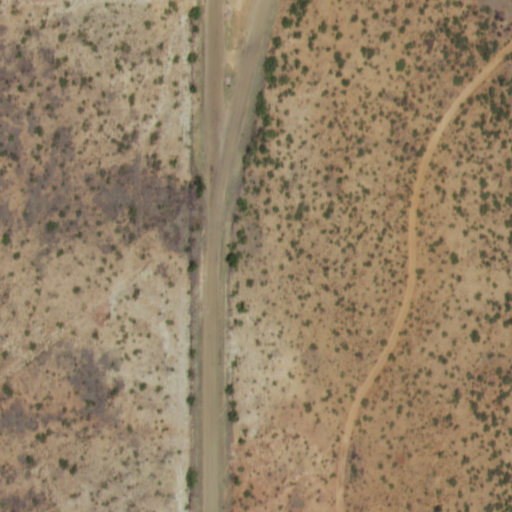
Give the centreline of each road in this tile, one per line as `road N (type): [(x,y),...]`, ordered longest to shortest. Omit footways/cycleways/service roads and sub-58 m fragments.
road 1 (residential): [(209,511),(215,0)]
road 2 (track): [(214,212),(262,0)]
